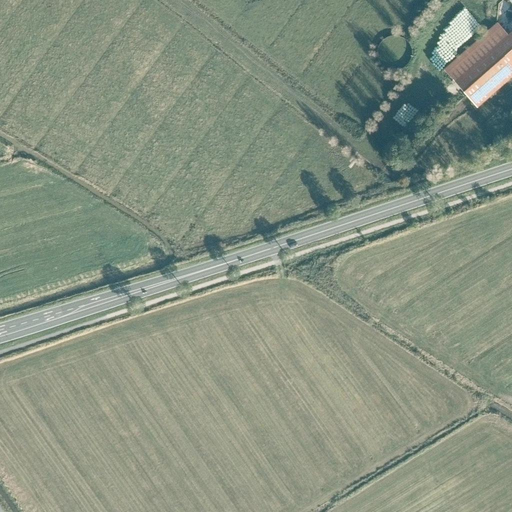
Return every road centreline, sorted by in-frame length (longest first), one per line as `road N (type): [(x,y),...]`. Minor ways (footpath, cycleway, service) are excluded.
road 1 (secondary): [(0,336),(511,169)]
road 2 (track): [(393,182),(175,0)]
